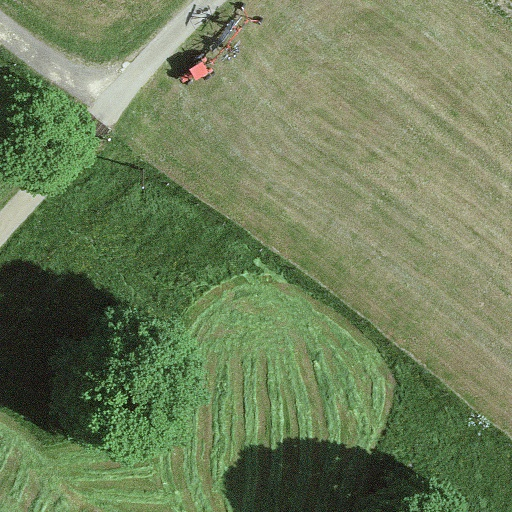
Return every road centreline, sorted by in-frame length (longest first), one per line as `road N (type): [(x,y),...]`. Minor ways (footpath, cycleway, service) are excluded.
road 1 (track): [(219,0),(0,237)]
road 2 (unknown): [(0,21),(123,100)]
